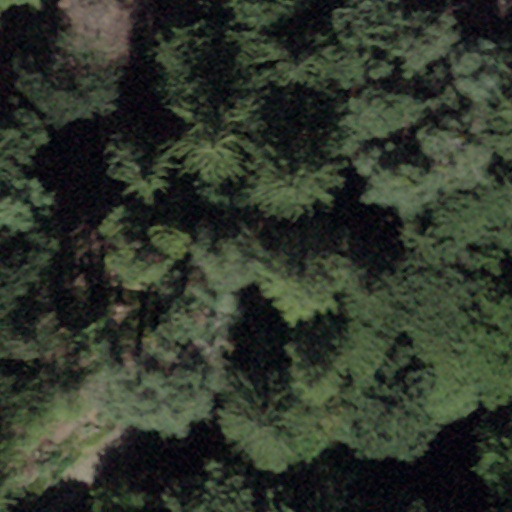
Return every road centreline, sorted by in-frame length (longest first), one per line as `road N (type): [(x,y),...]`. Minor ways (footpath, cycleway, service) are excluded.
road 1 (track): [(43,511),(317,214),(488,0)]
road 2 (track): [(365,511),(511,376)]
